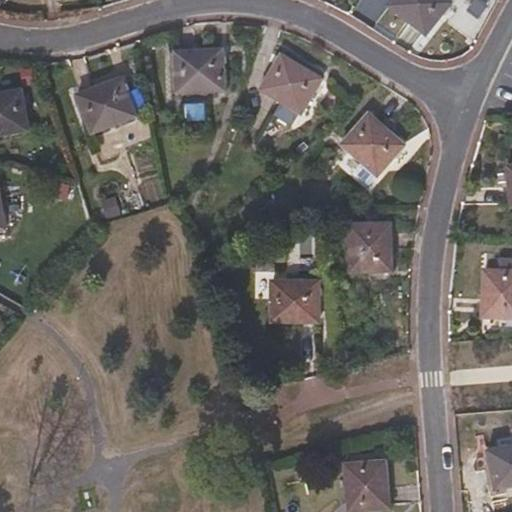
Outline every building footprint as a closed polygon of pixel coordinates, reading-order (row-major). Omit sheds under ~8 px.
[(449,6),(441,0),(395,0),(388,11),(425,39),(449,6)] [(222,93),(221,53),(174,56),(177,96),(212,94),(222,93)] [(300,117),(321,82),(280,57),(260,93),(280,105),(273,117),(290,128),(298,115),(300,117)] [(134,118),(119,81),(75,98),(89,135),(134,118)] [(0,136),(27,131),(20,91),(0,95),(0,136)] [(184,122),(205,122),(205,104),(184,105),(184,122)] [(377,179),(403,148),(368,118),(342,149),(377,179)] [(389,274),(389,228),(348,228),(349,274),(389,274)] [(511,274),(481,274),(480,322),(505,322),(505,329),(511,329),(511,274)] [(317,324),(317,284),(270,284),(270,294),(270,324),(317,324)] [(511,489),(511,448),(484,454),(493,493),(511,489)] [(370,511),(388,511),(384,463),(343,468),(346,511),(370,511)]
